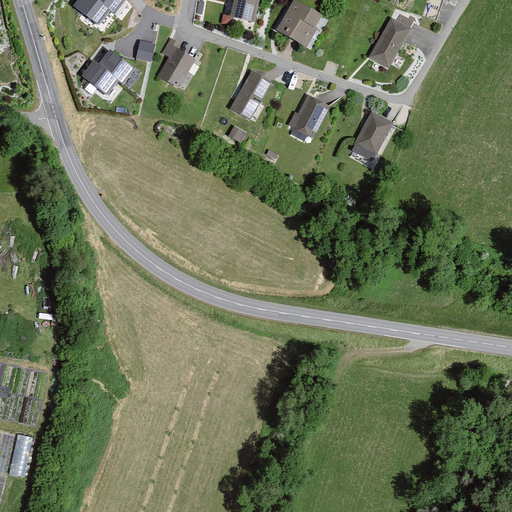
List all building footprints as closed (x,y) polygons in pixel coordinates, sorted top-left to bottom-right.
[(95,28),(107,11),(90,0),(80,0),(72,12),(95,28)] [(124,2),(120,0),(90,0),(107,11),(113,17),(124,2)] [(232,0),(228,20),(252,26),(257,0),(232,0)] [(313,34),(321,20),(293,5),(275,36),(306,53),(316,35),(313,34)] [(368,62),(388,74),(411,33),(390,21),(368,62)] [(137,58),(152,61),(156,43),(140,40),(137,58)] [(155,81),(177,95),(196,65),(178,54),(182,48),(171,41),(161,58),(167,62),(155,81)] [(133,73),(107,54),(96,70),(114,82),(122,88),(133,73)] [(103,99),(114,82),(96,70),(90,66),(79,82),(103,99)] [(229,113),(250,125),(272,87),(251,75),(229,113)] [(294,116),(287,130),(314,143),(330,112),(306,101),(298,118),(294,116)] [(370,117),(354,149),(377,162),(393,127),(370,117)] [(9,472),(24,476),(35,437),(19,433),(9,472)]
